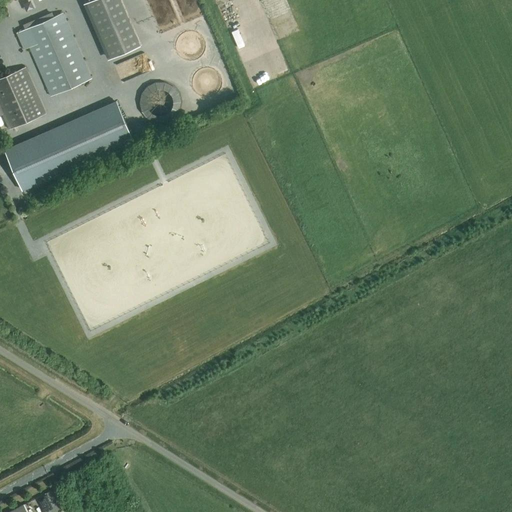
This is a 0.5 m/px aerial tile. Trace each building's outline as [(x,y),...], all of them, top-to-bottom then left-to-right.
[(121,0),(93,0),(87,3),(111,59),(141,46),(121,0)] [(252,12),(258,24),(274,16),(268,4),(252,12)] [(141,7),(135,10),(144,35),(161,28),(153,8),(143,12),(141,7)] [(63,13),(17,33),(24,50),(30,47),(51,96),(92,79),(63,13)] [(271,34),(282,29),(279,23),(268,28),(271,34)] [(26,67),(0,78),(0,107),(10,129),(46,113),(26,67)] [(119,95),(129,116),(133,114),(140,128),(166,115),(152,86),(147,89),(144,83),(119,95)] [(6,150),(23,189),(133,141),(116,102),(6,150)]
